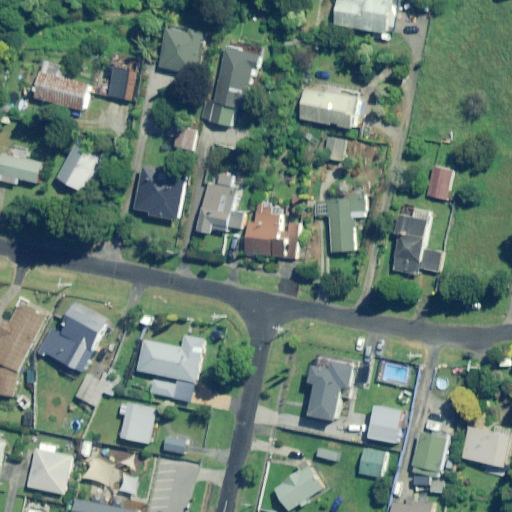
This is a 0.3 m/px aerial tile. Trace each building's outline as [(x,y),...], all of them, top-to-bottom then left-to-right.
[(399,0),(369,0),(369,3),(349,0),(338,0),(335,26),(394,35),(399,0)] [(192,28),(191,33),(174,29),(165,67),(203,77),(214,33),(209,32),(192,28)] [(268,58),(232,48),(222,83),(215,81),(205,119),(235,127),(240,109),(250,111),(254,94),(251,93),(256,75),(263,77),(268,58)] [(145,56),(131,54),(128,70),(118,68),(112,97),(136,102),(145,56)] [(86,112),(94,85),(68,77),(70,68),(49,62),(38,98),(86,112)] [(344,96),(345,90),(326,87),(325,92),(306,89),(300,119),(357,130),(363,99),(344,96)] [(196,151),(201,129),(192,127),(190,133),(182,131),(178,147),(196,151)] [(101,157),(78,145),(59,179),(90,196),(101,175),(94,171),(101,157)] [(344,148),(328,147),(328,160),(344,160),(344,148)] [(4,154),(0,170),(0,174),(2,175),(1,181),(19,185),(21,179),(39,184),(44,164),(4,154)] [(454,171),(434,167),(428,196),(448,200),(454,171)] [(174,173),(145,168),(137,210),(153,213),(152,216),(181,221),(188,185),(172,182),(174,173)] [(236,178),(223,174),(220,187),(211,185),(199,231),(214,234),(215,229),(230,232),(232,227),(244,230),(248,213),(229,208),(236,178)] [(306,196),(292,196),(291,217),(305,217),(306,196)] [(319,218),(331,218),(333,253),(360,251),(358,218),(369,218),(368,199),(334,200),(319,201),(319,218)] [(274,209),(259,208),(258,224),(251,223),(249,256),(298,258),(300,221),(287,220),(288,215),(273,214),(274,209)] [(433,212),(418,209),(416,219),(400,217),(397,234),(401,235),(395,271),(420,276),(421,269),(440,273),(443,253),(426,250),(433,212)] [(0,395),(16,399),(21,374),(47,317),(18,304),(10,322),(7,321),(0,335),(0,337),(2,338),(0,343),(0,395)] [(110,327),(75,308),(67,323),(70,325),(59,345),(49,340),(43,350),(85,373),(110,327)] [(207,340),(186,336),(184,349),(145,342),(139,372),(157,375),(153,394),(195,402),(199,382),(207,340)] [(115,363),(106,359),(101,372),(109,376),(115,363)] [(359,366),(337,362),(335,370),(317,366),(313,383),(320,385),(313,416),(340,421),(347,387),(354,389),(359,366)] [(158,410),(124,402),(121,414),(127,416),(123,438),(151,444),(158,410)] [(405,412),(379,407),(373,439),(399,444),(405,412)] [(511,430),(495,427),(494,431),(472,426),(465,458),(488,463),(486,472),(507,477),(511,478),(511,474),(511,430)] [(318,436),(284,429),(281,445),(315,452),(318,436)] [(452,440),(423,434),(414,472),(443,479),(452,440)] [(188,440),(168,436),(165,451),(185,455),(188,440)] [(92,443),(84,441),(81,455),(89,457),(92,443)] [(58,446),(39,443),(30,487),(67,495),(75,457),(56,453),(58,446)] [(387,453),(366,449),(361,474),(382,478),(387,453)] [(325,488),(309,466),(276,489),(291,511),(325,488)] [(447,482),(434,482),(434,493),(446,493),(447,482)] [(140,511),(141,511),(79,499),(76,511),(140,511)] [(435,511),(437,505),(411,501),(410,506),(396,504),(394,511),(435,511)]
